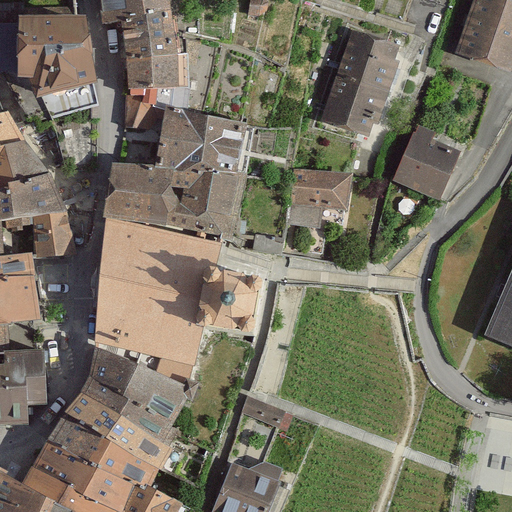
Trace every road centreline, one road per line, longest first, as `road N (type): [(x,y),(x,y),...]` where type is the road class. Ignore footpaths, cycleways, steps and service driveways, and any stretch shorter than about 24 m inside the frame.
road 1 (residential): [(0,450),(49,423),(78,368),(93,212),(109,141),(108,79),(92,0)]
road 2 (residential): [(511,139),(488,181),(436,240),(421,288),(425,332),(442,370),(466,394),(511,410)]
